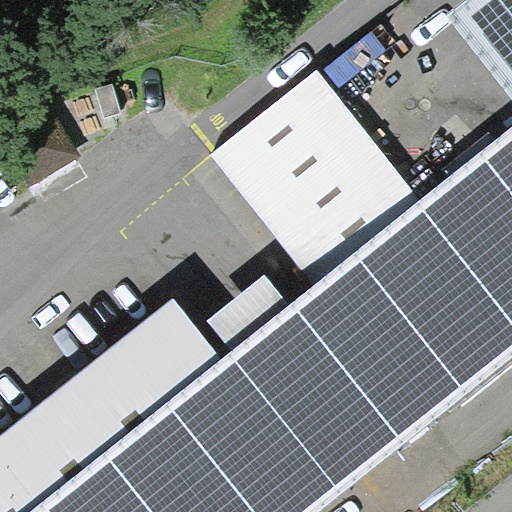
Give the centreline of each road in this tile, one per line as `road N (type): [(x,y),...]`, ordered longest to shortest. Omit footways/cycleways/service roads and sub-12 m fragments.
road 1 (track): [(217,0),(0,122)]
road 2 (track): [(225,0),(171,153)]
